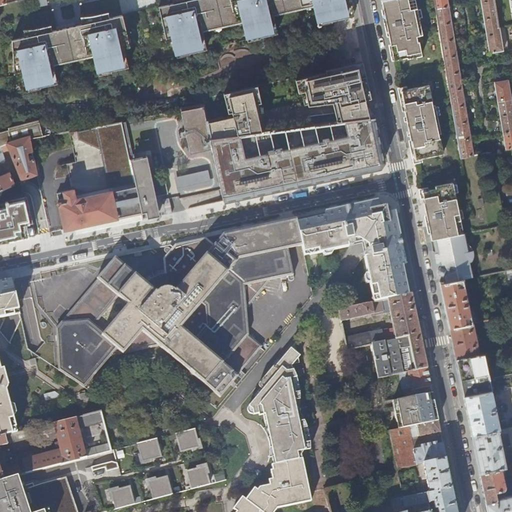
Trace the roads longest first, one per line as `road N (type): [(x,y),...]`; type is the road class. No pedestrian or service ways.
road 1 (residential): [(403,180),(0,263)]
road 2 (residential): [(472,511),(403,180)]
road 3 (residential): [(403,180),(366,0)]
